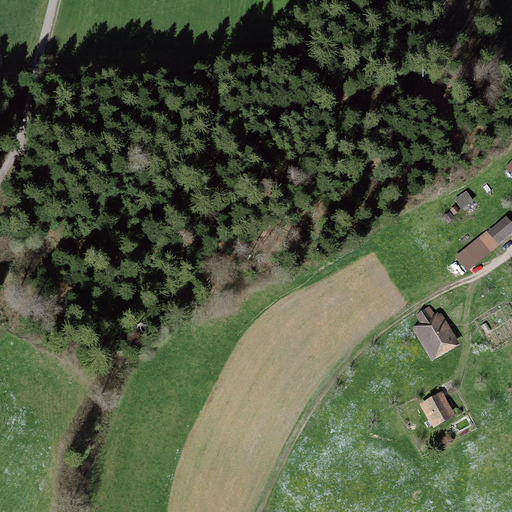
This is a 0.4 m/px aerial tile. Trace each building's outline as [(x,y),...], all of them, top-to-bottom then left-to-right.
[(466,192),(454,200),(462,212),(474,204),(466,192)] [(460,212),(456,207),(450,211),(454,217),(460,212)] [(455,220),(449,213),(443,218),(448,225),(455,220)] [(498,244),(511,232),(511,224),(506,218),(489,232),(498,244)] [(466,251),(476,263),(498,244),(489,232),(466,251)] [(437,320),(430,309),(420,315),(427,326),(416,333),(429,356),(452,342),(439,319),(437,320)] [(436,420),(450,412),(441,395),(426,403),(436,420)]
